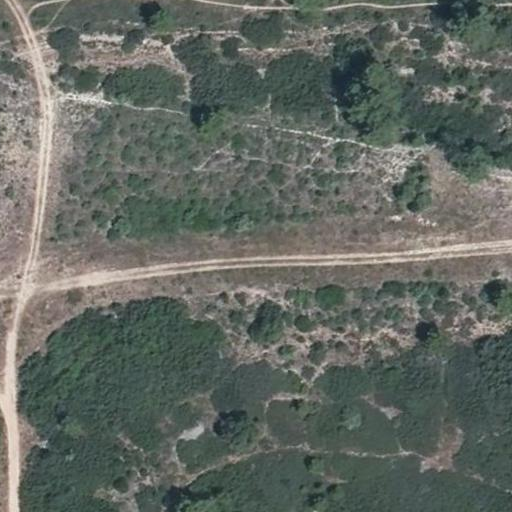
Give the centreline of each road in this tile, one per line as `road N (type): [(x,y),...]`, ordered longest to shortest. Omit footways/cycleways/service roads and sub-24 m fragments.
road 1 (track): [(511,241),(231,257),(8,296)]
road 2 (track): [(11,0),(45,97),(36,255),(8,296)]
road 3 (track): [(14,511),(8,296)]
